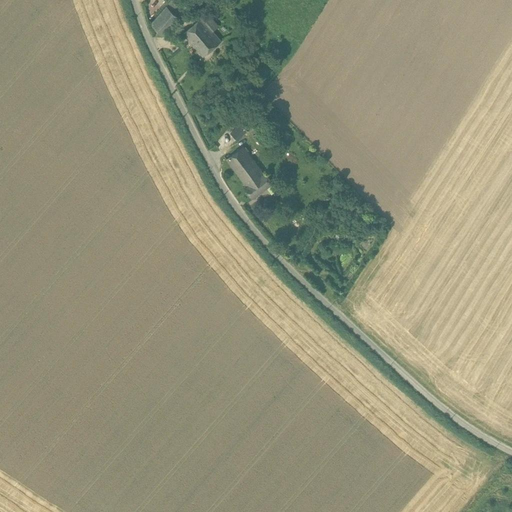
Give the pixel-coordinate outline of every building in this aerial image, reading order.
[(177,4),(172,0),(171,0),(167,6),(174,12),(179,6),(177,4)] [(167,6),(151,24),(164,35),(180,18),(174,12),(167,6)] [(218,26),(210,16),(206,20),(202,15),(200,16),(201,19),(201,18),(213,31),(218,26)] [(213,31),(201,18),(201,19),(184,33),(203,56),(221,41),(213,31)] [(240,123),(231,133),(238,140),(247,130),(240,123)] [(243,146),(226,159),(247,186),(264,174),(243,146)] [(247,186),(245,188),(253,198),(273,182),(266,172),(264,174),(247,186)]
